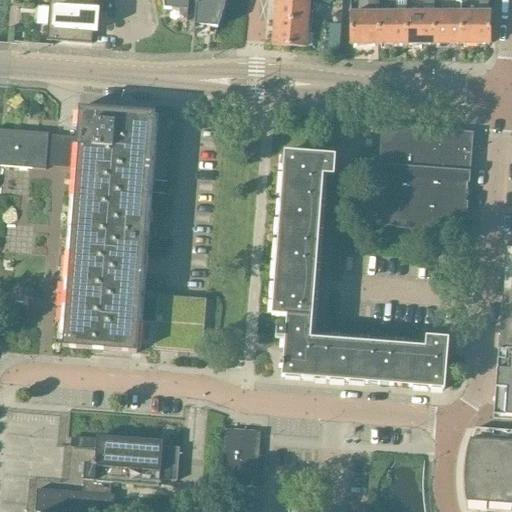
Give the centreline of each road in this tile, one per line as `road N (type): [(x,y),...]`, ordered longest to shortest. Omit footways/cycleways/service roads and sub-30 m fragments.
road 1 (secondary): [(0,62),(505,93)]
road 2 (residential): [(17,377),(180,386),(251,404),(450,421)]
road 3 (residential): [(450,421),(479,384),(505,93)]
